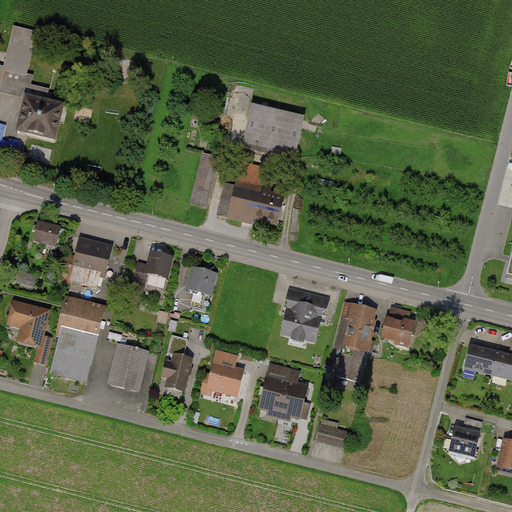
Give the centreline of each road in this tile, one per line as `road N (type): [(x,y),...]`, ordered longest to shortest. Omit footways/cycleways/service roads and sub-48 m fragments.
road 1 (residential): [(464,304),(417,492),(0,386)]
road 2 (primary): [(15,192),(464,304)]
road 3 (track): [(511,116),(464,304)]
